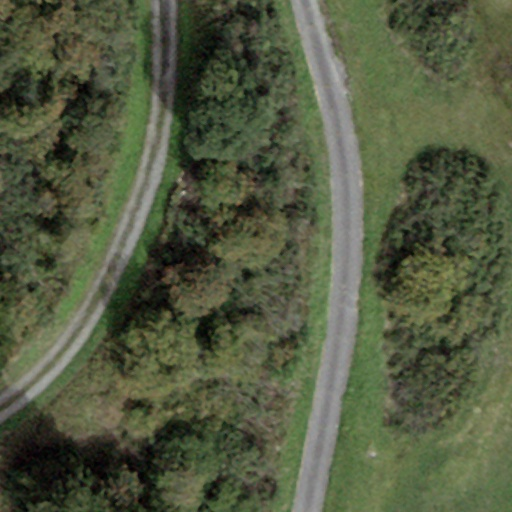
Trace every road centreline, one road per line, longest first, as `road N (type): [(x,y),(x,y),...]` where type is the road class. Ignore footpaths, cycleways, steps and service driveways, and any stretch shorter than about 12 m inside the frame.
road 1 (track): [(308,511),(344,264),(315,0)]
road 2 (track): [(0,404),(90,329),(174,106),(166,0)]
